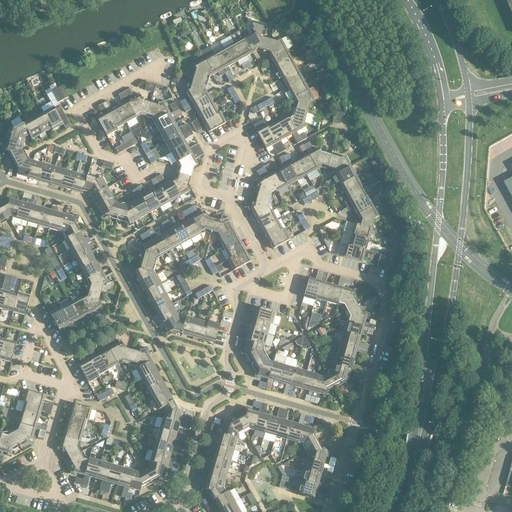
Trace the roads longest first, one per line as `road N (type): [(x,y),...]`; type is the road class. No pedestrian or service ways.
road 1 (secondary): [(426,403),(452,306),(471,101)]
road 2 (secondary): [(440,103),(444,166),(423,359),(426,403)]
road 3 (residential): [(175,499),(208,405),(227,394),(223,354),(241,286),(270,268)]
road 4 (residential): [(203,177),(159,166),(132,178),(122,162),(99,152),(77,107),(162,60)]
road 5 (residential): [(356,411),(385,304),(374,280),(322,266),(309,246),(290,257)]
road 6 (residential): [(230,197),(240,133),(208,151),(203,177)]
